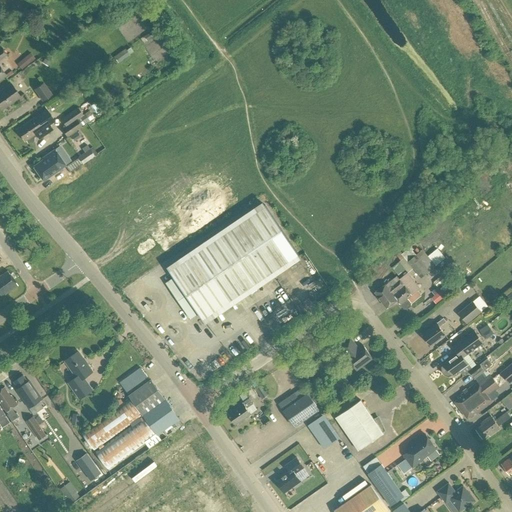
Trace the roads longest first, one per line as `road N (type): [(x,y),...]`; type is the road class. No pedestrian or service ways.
road 1 (unclassified): [(511,507),(355,299),(197,403)]
road 2 (unclassified): [(197,403),(80,261)]
road 3 (unclassified): [(274,511),(197,403)]
road 4 (unclassified): [(80,261),(0,158)]
